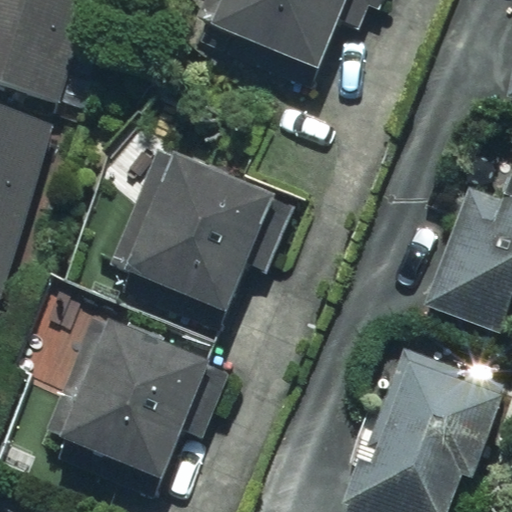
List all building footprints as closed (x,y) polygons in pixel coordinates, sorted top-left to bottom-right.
[(0,0),(0,94),(60,112),(93,0),(0,0)] [(214,0),(209,14),(223,20),(216,37),(322,80),(354,0),(356,0),(384,11),(388,0),(214,0)] [(58,129),(0,111),(0,314),(2,315),(58,129)] [(231,336),(280,202),(153,156),(115,262),(138,270),(128,299),(231,336)] [(511,200),(511,201),(473,186),(425,315),(505,345),(511,328),(511,200)] [(71,444),(67,453),(92,463),(86,478),(160,508),(217,366),(110,323),(105,337),(94,333),(78,372),(72,369),(46,434),(71,444)] [(350,466),(369,472),(354,511),(458,511),(468,485),(477,488),(511,391),(410,355),(386,423),(367,417),(350,466)]
